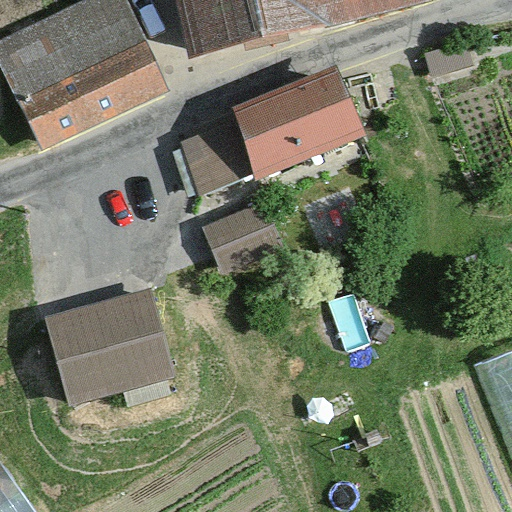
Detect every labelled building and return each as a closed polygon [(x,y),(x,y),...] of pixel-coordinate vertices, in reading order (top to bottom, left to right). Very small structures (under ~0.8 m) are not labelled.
[(156,85),(115,0),(102,0),(3,47),(45,137),(156,85)] [(190,0),(200,45),(400,0),(190,0)] [(182,142),(203,193),(350,133),(330,82),(182,142)] [(262,208),(204,225),(217,271),(275,254),(262,208)] [(147,294),(54,319),(76,398),(168,373),(147,294)] [(511,351),(482,362),(511,443),(511,351)] [(28,511),(0,472),(0,511),(28,511)]
